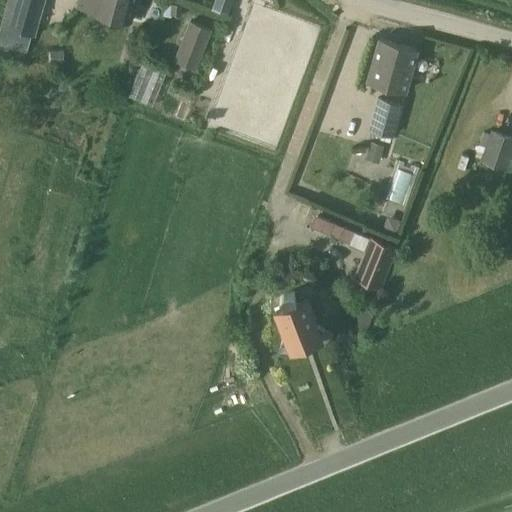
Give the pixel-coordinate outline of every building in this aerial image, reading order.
[(8,0),(0,31),(0,44),(26,52),(31,35),(34,36),(44,0),(8,0)] [(79,0),(78,6),(131,21),(136,0),(79,0)] [(214,0),(212,8),(228,13),(232,0),(214,0)] [(171,4),(171,15),(181,15),(182,5),(171,4)] [(196,69),(207,42),(213,29),(190,20),(174,61),(196,69)] [(380,38),(368,80),(405,91),(417,49),(380,38)] [(63,49),(50,50),(51,63),(63,63),(63,49)] [(153,105),(167,71),(142,61),(128,95),(153,105)] [(393,136),(403,103),(377,95),(368,129),(393,136)] [(507,170),(511,155),(511,135),(491,129),(480,160),(507,170)] [(368,153),(380,157),(383,146),(371,142),(368,153)] [(394,218),(386,222),(384,226),(395,230),(399,219),(394,218)] [(396,246),(371,236),(355,278),(380,287),(396,246)] [(286,306),(275,310),(284,335),(282,336),(281,343),(286,344),(291,344),(296,343),(301,342),(309,339),(313,337),(317,334),(320,331),(324,327),(319,322),(317,323),(308,298),(297,302),(293,292),(295,293),(295,292),(293,291),(292,291),(291,291),(289,291),(288,292),(287,292),(285,293),(284,293),(283,294),(282,295),(281,296),(280,297),(281,298),(282,296),(286,306)]
